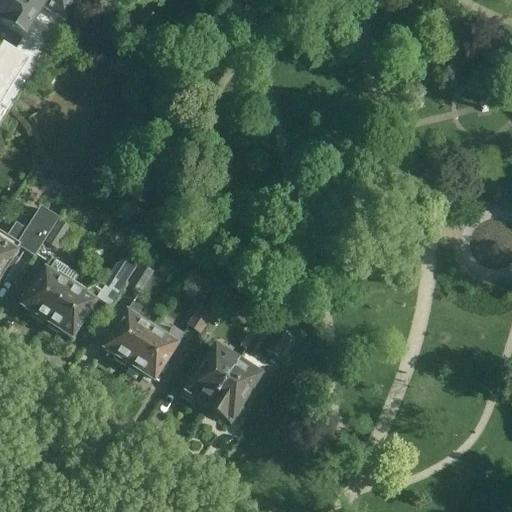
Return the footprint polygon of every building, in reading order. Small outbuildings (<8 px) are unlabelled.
[(0,47),(0,127),(62,27),(63,26),(63,25),(74,7),(77,3),(73,0),(72,0),(0,0),(0,28),(22,42),(16,51),(3,43),(0,47)] [(63,26),(62,27),(78,36),(89,17),(74,7),(63,25),(63,26)] [(0,235),(0,280),(13,260),(11,259),(19,248),(34,258),(57,223),(40,212),(25,235),(15,228),(7,240),(0,235)] [(58,222),(44,243),(57,252),(71,230),(58,222)] [(45,325),(63,296),(69,288),(68,288),(75,277),(54,262),(53,264),(50,261),(30,293),(29,293),(24,299),(25,300),(20,309),(30,315),(29,318),(41,325),(42,323),(45,325)] [(63,296),(45,325),(47,326),(46,328),(58,336),(59,334),(63,336),(70,340),(76,331),(77,332),(81,325),(80,324),(96,300),(109,309),(134,269),(124,263),(117,266),(103,288),(98,285),(85,293),(83,297),(69,288),(63,296)] [(126,288),(139,297),(148,283),(135,275),(126,288)] [(226,299),(223,306),(232,311),(238,298),(229,293),(226,299)] [(124,369),(153,325),(138,316),(142,309),(133,303),(128,312),(126,311),(101,350),(112,357),(112,361),(124,369)] [(186,327),(200,336),(216,312),(201,303),(186,327)] [(153,325),(124,369),(136,377),(140,375),(151,383),(176,346),(177,346),(184,336),(172,329),(168,334),(153,325)] [(238,347),(244,350),(254,334),(249,330),(238,347)] [(273,341),(265,353),(267,354),(278,361),(292,339),(279,331),(273,341)] [(213,347),(180,398),(190,405),(192,402),(206,410),(237,362),(213,347)] [(237,362),(206,410),(228,424),(259,376),(237,362)]
